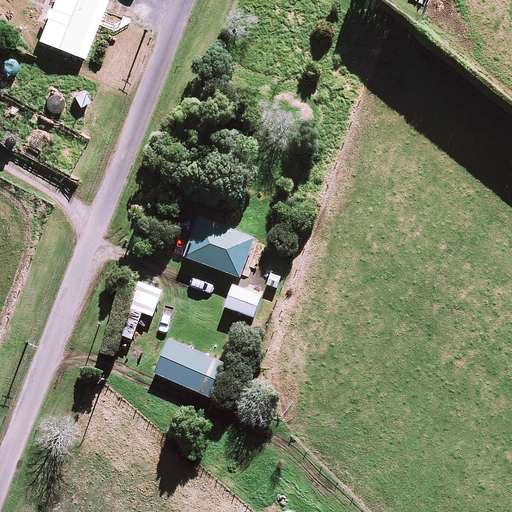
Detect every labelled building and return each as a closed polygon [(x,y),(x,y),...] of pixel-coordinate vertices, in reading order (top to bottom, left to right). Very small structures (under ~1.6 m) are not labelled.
[(106,0),(54,0),(39,41),(84,58),(95,31),(99,19),(106,0)] [(12,79),(14,78),(16,77),(17,76),(18,74),(19,72),(19,70),(19,68),(19,66),(19,64),(18,63),(17,61),(16,59),(14,58),(12,57),(10,57),(9,57),(7,57),(5,57),(3,58),(1,59),(0,60),(0,75),(1,76),(2,78),(4,78),(6,79),(8,79),(10,79),(12,79)] [(83,88),(68,96),(76,112),(91,104),(83,88)] [(57,114),(59,113),(61,112),(62,111),(64,109),(64,107),(65,106),(65,104),(65,102),(65,100),(64,98),(63,96),(61,95),(60,94),(58,93),(56,92),(54,92),(52,92),(50,92),(48,93),(47,94),(45,96),(44,97),(43,99),(43,101),(43,103),(43,105),(43,107),(44,109),(45,110),(46,112),(48,113),(50,114),(52,114),(54,115),(56,115),(57,114)] [(36,161),(49,136),(35,129),(22,154),(36,161)] [(61,160),(48,152),(43,161),(68,175),(77,160),(65,154),(61,160)] [(255,239),(200,218),(185,257),(240,278),(255,239)] [(139,283),(120,334),(133,339),(143,312),(153,316),(162,292),(139,283)] [(261,296),(233,286),(226,307),(254,317),(261,296)] [(225,363),(170,339),(156,373),(210,397),(225,363)]
